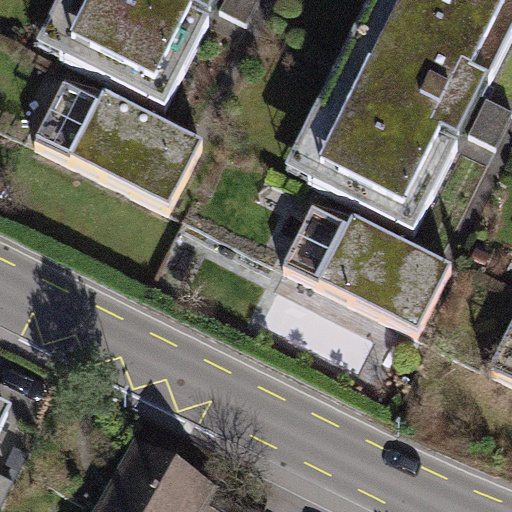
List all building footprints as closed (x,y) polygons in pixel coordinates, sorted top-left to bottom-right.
[(224,0),(69,0),(43,56),(165,117),(224,0)] [(511,53),(511,0),(377,0),(289,174),(416,244),(511,53)] [(98,114),(66,96),(37,154),(170,218),(205,153),(103,103),(98,114)] [(346,238),(313,220),(287,278),(421,344),(454,277),(352,227),(346,238)] [(511,339),(494,378),(511,387),(511,339)] [(257,511),(135,445),(97,511),(257,511)]
